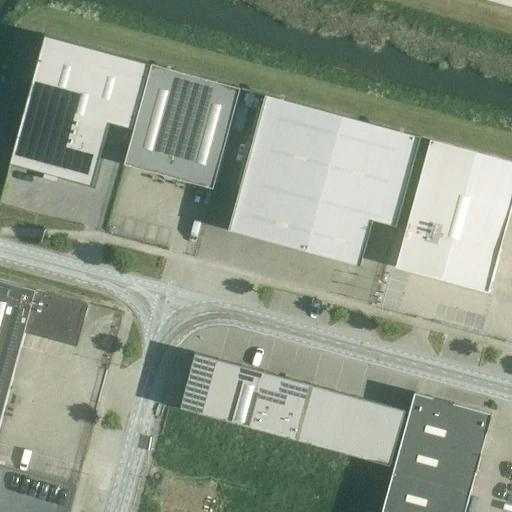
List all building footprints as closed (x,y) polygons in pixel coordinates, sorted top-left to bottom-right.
[(133,131),(150,65),(45,36),(10,166),(94,188),(111,125),(133,131)] [(125,164),(213,188),(214,189),(241,90),(152,65),(125,164)] [(421,139),(266,96),(228,230),(360,267),(373,220),(396,226),(421,139)] [(511,208),(511,162),(430,141),(396,268),(443,281),(445,275),(491,288),(511,208)] [(89,304),(0,279),(0,424),(26,328),(75,341),(85,304),(89,305),(89,304)] [(181,408),(205,414),(221,358),(196,352),(181,408)] [(221,358),(205,414),(228,421),(244,365),(221,358)] [(251,427),(267,371),(244,365),(228,421),(251,427)] [(267,371),(251,427),(275,433),(290,377),(267,371)] [(313,384),(290,377),(275,433),(298,440),(313,384)] [(298,440),(321,446),(336,390),(313,384),(298,440)] [(336,390),(321,446),(344,452),(359,397),(336,390)] [(415,392),(405,431),(481,452),(493,414),(415,392)] [(367,458),(383,403),(359,397),(344,452),(367,458)] [(407,410),(383,403),(367,458),(392,465),(407,410)] [(481,452),(405,431),(394,471),(471,492),(481,452)] [(217,508),(233,511),(378,511),(390,470),(272,438),(258,491),(224,482),(217,508)] [(465,511),(471,492),(394,471),(383,510),(391,511),(465,511)]
